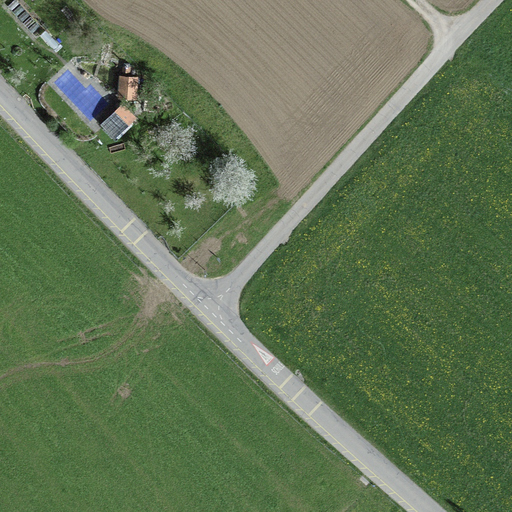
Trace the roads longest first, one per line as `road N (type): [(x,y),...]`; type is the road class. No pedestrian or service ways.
road 1 (unclassified): [(492,0),(209,308)]
road 2 (tertiary): [(209,308),(431,511)]
road 3 (tertiary): [(0,94),(209,308)]
